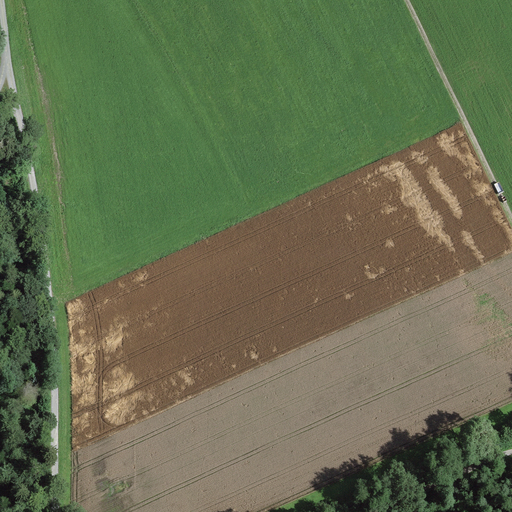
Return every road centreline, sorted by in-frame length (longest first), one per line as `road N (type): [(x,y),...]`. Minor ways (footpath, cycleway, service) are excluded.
road 1 (track): [(6,68),(43,262),(54,511)]
road 2 (track): [(405,0),(511,217)]
road 3 (track): [(379,511),(511,453)]
